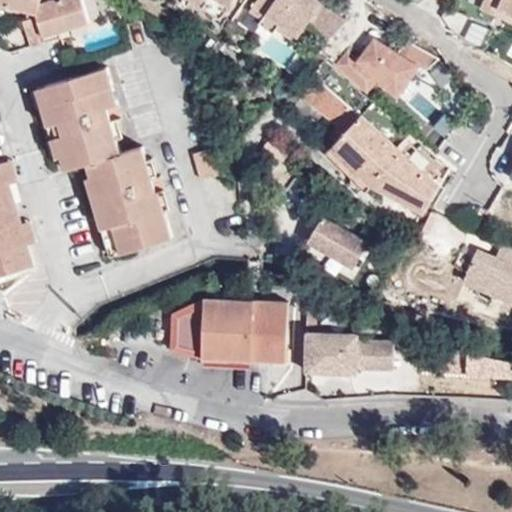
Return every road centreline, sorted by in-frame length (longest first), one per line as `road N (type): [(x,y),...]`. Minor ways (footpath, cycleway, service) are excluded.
road 1 (residential): [(511,427),(229,415),(134,390),(0,338)]
road 2 (primary): [(0,507),(244,484)]
road 3 (primary): [(244,484),(80,470)]
road 4 (primary): [(391,511),(244,484)]
